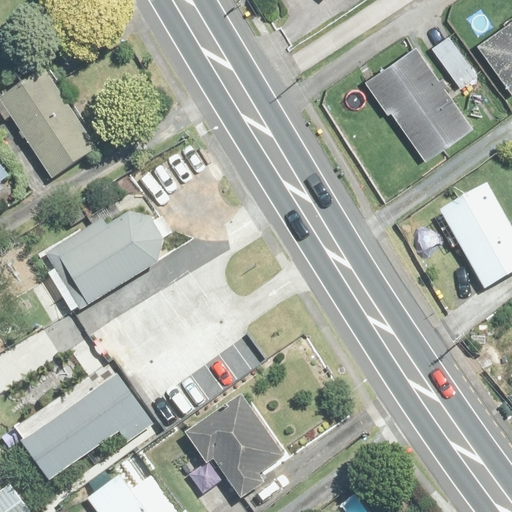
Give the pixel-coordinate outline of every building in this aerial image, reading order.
[(511,13),(476,38),(509,87),(511,85),(511,13)] [(448,24),(428,38),(459,82),(478,68),(448,24)] [(415,36),(362,70),(421,161),(474,127),(415,36)] [(47,65),(0,95),(0,99),(51,176),(100,144),(47,65)] [(0,197),(18,181),(0,161),(0,197)] [(511,273),(511,229),(488,187),(439,214),(482,291),(511,273)] [(47,255),(72,303),(157,260),(164,230),(150,213),(133,211),(47,255)] [(118,372),(20,440),(52,484),(117,438),(122,445),(155,422),(118,372)] [(244,402),(188,439),(210,471),(216,467),(241,504),(265,488),(259,478),(284,462),(244,402)] [(116,469),(84,493),(98,511),(176,511),(149,477),(132,490),(116,469)] [(24,477),(0,492),(0,509),(1,511),(44,511),(46,511),(24,477)]
